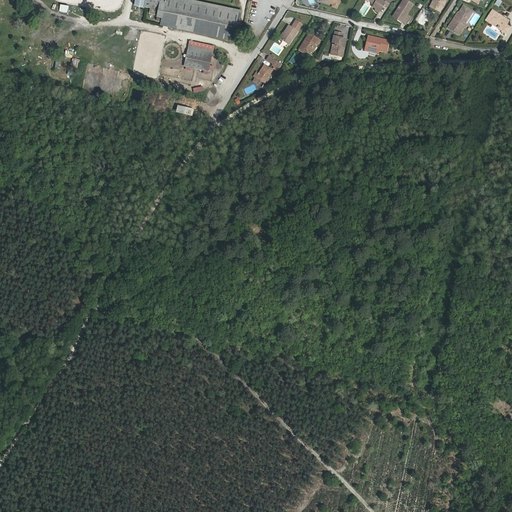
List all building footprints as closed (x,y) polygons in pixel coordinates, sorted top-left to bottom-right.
[(161,24),(236,39),(237,32),(241,12),(181,0),(135,0),(134,5),(145,7),(145,6),(151,7),(149,13),(158,15),(158,16),(163,17),(161,24)] [(323,0),(324,1),(334,5),(334,7),(338,9),(339,4),(340,4),(341,1),(341,0),(340,0),(323,0)] [(370,0),(373,1),(375,3),(374,6),(377,8),(376,9),(379,12),(384,4),(388,6),(391,0),(370,0)] [(414,4),(407,0),(403,0),(395,13),(404,19),(402,21),(406,23),(411,16),(407,14),(414,4)] [(445,3),(445,4),(447,0),(433,0),(430,7),(440,12),(445,3)] [(448,28),(459,35),(466,25),(466,23),(473,11),(464,5),(460,12),(458,12),(457,13),(458,15),(455,17),(448,28)] [(509,20),(493,10),(487,20),(503,31),(509,20)] [(394,15),(402,21),(404,19),(395,13),(394,15)] [(289,45),(303,24),(297,20),(292,27),(289,25),(284,32),(280,38),(289,45)] [(321,40),(310,34),(300,50),(309,56),(315,46),(317,47),(321,40)] [(333,54),(343,57),(347,39),(342,38),(334,36),(333,42),(335,43),(333,54)] [(369,36),(366,48),(379,51),(379,50),(387,52),(389,41),(369,36)] [(209,71),(211,63),(214,46),(190,41),(185,66),(209,71)] [(181,50),(169,47),(167,55),(179,58),(181,50)] [(263,50),(262,51),(270,56),(272,57),(273,58),(275,56),(272,54),(271,55),(263,50)] [(272,57),(270,56),(267,60),(275,65),(274,67),(278,69),(282,64),(273,58),(272,57)] [(265,64),(256,78),(260,80),(265,83),(273,70),(265,64)] [(191,116),(193,108),(176,104),(175,112),(191,116)]
